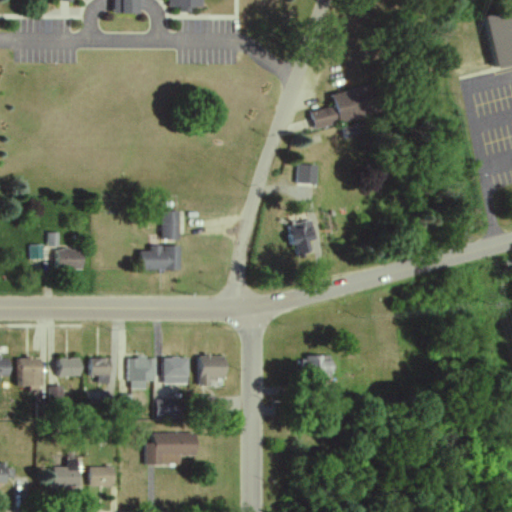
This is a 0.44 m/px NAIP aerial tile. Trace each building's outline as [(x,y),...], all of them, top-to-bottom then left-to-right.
[(108,0),(108,11),(133,11),(133,0),(165,0),(165,5),(175,5),(175,11),(188,11),(188,6),(200,6),(200,0),(108,0)] [(511,66),(511,10),(483,17),(496,70),(511,66)] [(311,112),(315,129),(341,124),(341,123),(372,117),(366,87),(333,94),(335,107),(311,112)] [(318,166),(298,165),(297,184),(317,185),(318,166)] [(178,212),(161,212),(160,240),(178,240),(178,212)] [(318,240),(313,221),(289,227),(297,257),(314,253),(311,242),(318,240)] [(45,247),(57,247),(57,233),(46,233),(45,247)] [(42,259),(42,245),(27,246),(27,259),(42,259)] [(180,270),(179,246),(148,247),(148,251),(140,252),(140,271),(180,270)] [(81,270),(82,251),(55,250),(54,269),(81,270)] [(210,387),(210,378),(224,379),(225,357),(198,356),(197,387),(210,387)] [(323,357),(303,357),(304,380),(333,379),(332,362),(324,362),(323,357)] [(0,377),(9,378),(9,358),(0,358),(0,377)] [(16,387),(41,388),(41,359),(16,358),(16,387)] [(97,376),(97,384),(109,384),(110,359),(88,358),(88,376),(97,376)] [(145,390),(145,382),(153,382),(154,359),(128,358),(127,389),(145,390)] [(187,359),(162,358),(162,384),(187,385),(187,359)] [(57,359),(57,377),(80,377),(80,359),(57,359)] [(47,403),(61,404),(62,387),(48,386),(47,403)] [(199,407),(216,408),(216,396),(199,396),(199,407)] [(156,419),(177,419),(176,400),(156,400),(156,419)] [(196,433),(152,434),(153,444),(144,444),(144,466),(179,466),(179,457),(197,457),(196,433)] [(53,468),(53,487),(78,486),(77,459),(65,460),(65,468),(53,468)] [(0,484),(8,485),(9,466),(0,466),(0,484)] [(88,487),(113,488),(114,468),(89,467),(88,487)]
